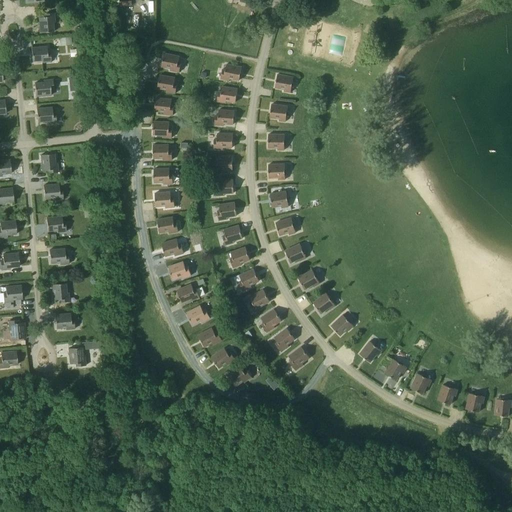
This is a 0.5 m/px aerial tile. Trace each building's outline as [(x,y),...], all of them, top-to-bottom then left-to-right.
[(39,17),(40,33),(53,32),(53,22),(55,22),(54,13),(44,14),(44,17),(39,17)] [(40,47),(31,48),(32,61),(48,60),(47,54),(50,54),(49,44),(40,45),(40,47)] [(164,53),(161,66),(170,68),(169,70),(179,72),(181,63),(178,62),(179,56),(164,53)] [(220,79),(229,80),(229,79),(239,80),(241,67),(226,64),(225,70),(222,69),(220,79)] [(275,88),(284,89),(284,91),(291,93),(293,77),(277,74),(275,88)] [(159,75),(157,88),(166,90),(166,92),(175,93),(176,84),(174,83),(175,77),(159,75)] [(34,83),(35,97),(51,95),(50,90),(53,89),(52,80),(43,80),(43,82),(34,83)] [(218,92),(216,102),(226,103),(226,101),(235,102),(237,89),(222,87),(221,92),(218,92)] [(154,111),(163,112),(163,114),(172,115),(173,105),(170,105),(171,99),(156,98),(154,111)] [(271,104),(269,118),(279,119),(278,121),(285,121),(287,106),(271,104)] [(36,109),(38,122),(47,121),(47,123),(56,122),(55,113),(52,113),(52,107),(36,109)] [(214,125),(223,125),(224,123),(233,124),(234,111),(218,109),(218,115),(215,115),(214,125)] [(153,135),(162,135),(162,137),(171,138),(172,128),(169,128),(169,122),(153,121),(153,135)] [(214,139),(213,149),(223,149),(223,147),(232,147),(232,134),(217,133),(217,139),(214,139)] [(268,148),(277,148),(277,150),(284,150),(284,134),(268,134),(268,148)] [(168,144),(153,145),(153,159),(162,158),(162,160),(172,160),(171,150),(168,150),(168,144)] [(41,155),(42,170),(48,170),(48,173),(58,172),(57,163),(55,163),(54,154),(41,155)] [(213,163),(214,173),(223,172),(223,170),(232,170),(232,157),(216,157),(216,163),(213,163)] [(0,176),(2,176),(2,174),(11,173),(10,160),(0,160),(0,176)] [(268,165),(268,178),(278,178),(278,180),(285,179),(284,164),(268,165)] [(153,169),(154,182),(163,182),(163,184),(172,184),(172,174),(169,174),(169,168),(153,169)] [(214,186),(215,196),(224,196),(224,194),(233,193),(232,179),(217,180),(217,186),(214,186)] [(43,185),(44,199),(54,198),(54,200),(63,199),(62,189),(59,190),(59,184),(43,185)] [(0,204),(4,205),(4,203),(14,202),(12,188),(0,189),(0,204)] [(286,191),(270,194),(272,207),(281,206),(281,208),(288,206),(286,191)] [(154,193),(155,207),(165,206),(165,208),(174,207),(173,197),(170,198),(170,192),(154,193)] [(217,211),(218,220),(227,219),(227,217),(236,216),(234,202),(219,205),(220,210),(217,211)] [(46,218),(47,231),(57,231),(57,232),(66,232),(65,222),(62,222),(62,216),(46,218)] [(157,219),(159,233),(168,231),(169,233),(178,232),(176,222),(173,223),(172,217),(157,219)] [(291,218),(275,223),(279,236),(288,233),(289,235),(295,233),(291,218)] [(0,225),(0,228),(0,227),(0,237),(7,237),(7,235),(16,234),(15,221),(0,221),(0,225)] [(222,236),(225,245),(234,243),(233,241),(242,238),(238,225),(223,230),(225,235),(222,236)] [(176,239),(161,243),(165,256),(174,254),(174,256),(183,253),(181,244),(178,245),(176,239)] [(299,244),(285,251),(290,263),(299,259),(300,261),(306,258),(299,244)] [(232,258),(229,259),(233,268),(241,265),(241,263),(249,260),(245,247),(230,252),(232,258)] [(49,250),(50,264),(59,263),(60,265),(69,264),(68,254),(65,254),(64,249),(49,250)] [(3,260),(0,260),(1,270),(10,269),(10,267),(19,267),(18,253),(3,254),(3,260)] [(183,262),(168,267),(172,280),(181,277),(182,278),(191,275),(187,266),(185,267),(183,262)] [(241,281),(239,282),(243,291),(251,287),(250,285),(259,281),(253,269),(239,275),(241,281)] [(298,278),(304,290),(313,285),(314,287),(319,283),(312,270),(298,278)] [(66,283),(52,285),(53,300),(59,300),(59,303),(69,302),(68,292),(66,293),(66,283)] [(191,284),(176,290),(181,303),(190,299),(191,301),(199,298),(196,288),(193,290),(191,284)] [(3,293),(4,303),(13,302),(13,300),(22,299),(21,285),(5,287),(6,293),(3,293)] [(249,297),(252,302),(249,303),(254,312),(262,308),(261,306),(269,302),(263,290),(249,297)] [(313,303),(321,314),(328,308),(329,310),(335,306),(326,293),(313,303)] [(200,306),(186,313),(192,325),(201,321),(201,322),(210,318),(205,309),(202,311),(200,306)] [(274,309),(260,318),(264,323),(261,324),(266,333),(274,328),(273,326),(281,321),(274,309)] [(55,315),(56,329),(65,328),(65,330),(75,329),(74,319),(71,319),(70,314),(55,315)] [(342,315),(331,326),(340,336),(347,329),(348,331),(353,326),(342,315)] [(8,321),(9,330),(11,330),(12,339),(25,338),(24,323),(18,323),(18,320),(8,321)] [(212,328),(198,335),(204,347),(212,343),(213,345),(221,340),(217,332),(214,333),(212,328)] [(286,328),(274,338),(277,342),(275,344),(281,352),(288,346),(287,345),(294,339),(286,328)] [(359,354),(370,363),(376,355),(377,356),(382,351),(369,341),(359,354)] [(68,349),(70,364),(76,364),(76,366),(85,366),(85,357),(83,357),(82,347),(68,349)] [(300,347),(288,356),(292,361),(289,363),(295,371),(303,365),(301,363),(309,358),(300,347)] [(211,357),(219,368),(226,363),(227,365),(235,360),(230,352),(227,353),(224,348),(211,357)] [(1,358),(0,358),(0,368),(8,368),(8,366),(17,365),(16,351),(1,353),(1,358)] [(384,373),(396,380),(401,372),(403,373),(406,367),(393,359),(387,368),(385,372),(384,373)] [(227,376),(235,387),(243,381),(244,383),(251,377),(245,369),(243,371),(239,367),(227,376)] [(417,374),(410,388),(423,394),(427,386),(428,386),(431,380),(417,374)] [(437,400),(450,405),(453,396),(455,396),(457,390),(443,385),(437,400)] [(469,393),(466,409),(479,412),(481,403),(483,404),(484,397),(469,393)] [(496,399),(495,415),(508,417),(509,407),(511,408),(511,401),(496,399)]
